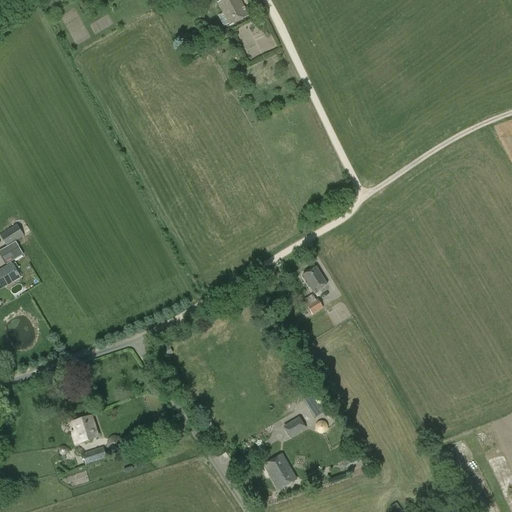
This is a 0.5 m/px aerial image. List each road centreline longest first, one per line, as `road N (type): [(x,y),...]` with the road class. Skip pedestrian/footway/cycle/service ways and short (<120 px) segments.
road 1 (track): [(155,330),(336,221),(359,199),(265,0)]
road 2 (track): [(359,199),(438,146),(511,111)]
road 3 (unclassified): [(0,385),(155,330)]
